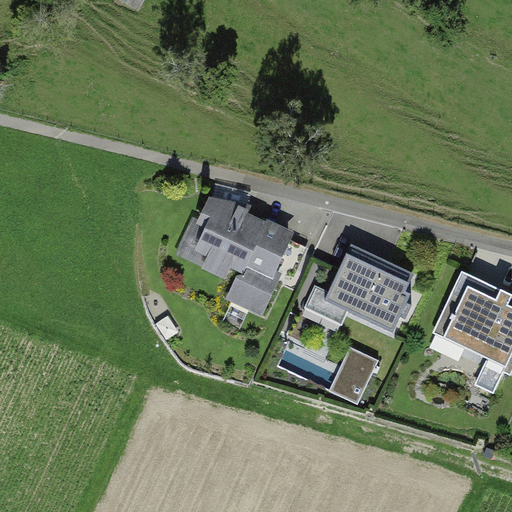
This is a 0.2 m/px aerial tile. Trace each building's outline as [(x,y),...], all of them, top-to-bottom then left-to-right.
[(126,0),(144,10),(149,0),(126,0)] [(295,233),(202,194),(176,254),(270,293),(295,233)] [(415,275),(347,245),(321,302),(390,333),(415,275)] [(511,342),(511,292),(465,272),(439,331),(505,360),(511,342)] [(340,368),(288,344),(277,367),(329,391),(340,368)] [(380,357),(351,344),(340,368),(330,391),(359,404),(380,357)] [(505,373),(492,367),(481,388),(495,395),(505,373)]
